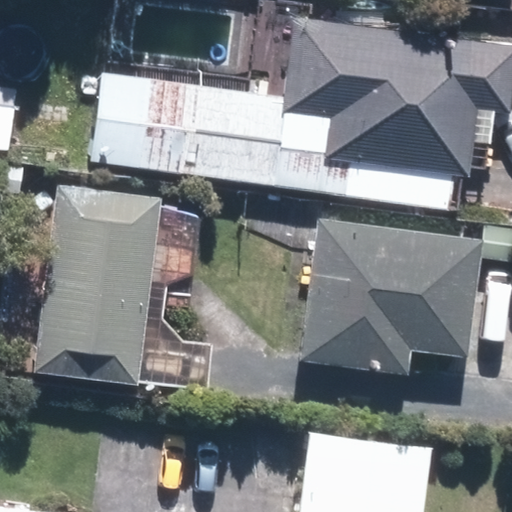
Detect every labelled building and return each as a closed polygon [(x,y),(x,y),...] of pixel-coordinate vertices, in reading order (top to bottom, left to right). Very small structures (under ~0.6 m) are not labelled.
[(270,98),(90,75),(78,165),(438,211),(442,178),(454,179),(463,111),(495,115),(504,49),(280,20),(270,98)] [(45,186),(21,373),(123,386),(147,199),(45,186)] [(469,242),(303,221),(285,363),(393,376),(396,352),(454,359),(469,242)] [(511,252),(511,232),(474,228),(469,260),(510,265),(511,252)] [(408,511),(416,449),(295,433),(284,511),(408,511)]
